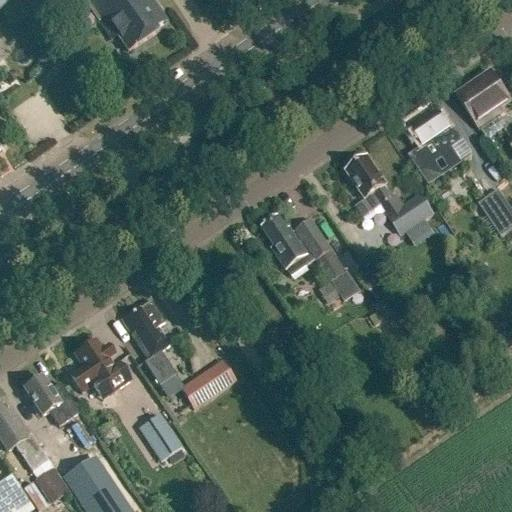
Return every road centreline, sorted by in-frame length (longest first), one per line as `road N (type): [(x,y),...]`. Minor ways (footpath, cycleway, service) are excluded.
road 1 (unclassified): [(0,361),(511,17)]
road 2 (secondary): [(0,216),(319,0)]
